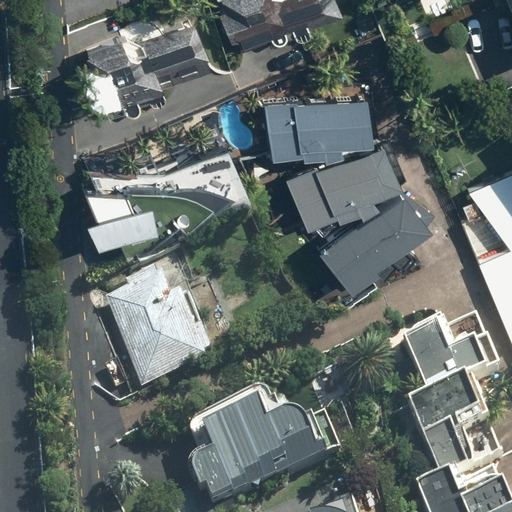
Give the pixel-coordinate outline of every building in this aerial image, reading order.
[(338,6),(335,0),(223,0),(239,40),(280,23),(283,29),(338,6)] [(192,13),(139,34),(136,25),(80,47),(109,118),(165,95),(155,71),(207,50),(192,13)] [(368,79),(262,94),(270,147),(374,131),(368,79)] [(382,131),(283,168),(301,214),(400,177),(382,131)] [(225,135),(92,165),(96,182),(81,184),(93,208),(85,214),(98,240),(116,231),(127,256),(180,232),(245,188),(225,135)] [(426,221),(401,186),(322,245),(347,279),(426,221)] [(108,300),(143,389),(211,362),(186,299),(174,304),(163,278),(108,300)] [(477,313),(407,343),(429,395),(500,365),(477,313)] [(473,387),(414,412),(440,475),(499,451),(473,387)] [(292,421),(270,429),(262,410),(204,433),(214,457),(199,467),(195,475),(197,486),(204,495),(209,492),(213,503),(233,495),(232,492),(248,485),(246,481),(262,475),(261,471),(284,462),(282,457),(314,444),(309,430),(302,424),(292,421)] [(511,511),(511,510),(492,463),(420,492),(428,511),(511,511)]
